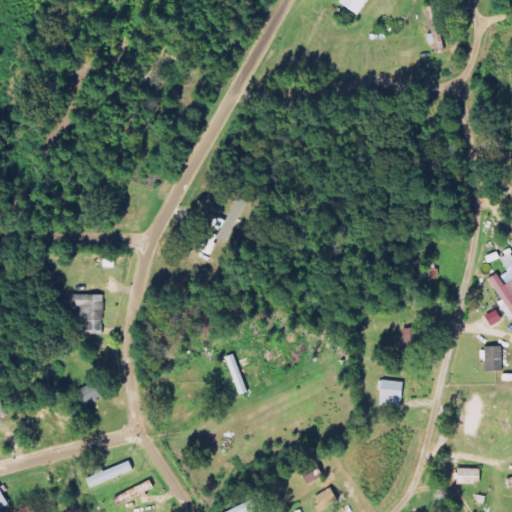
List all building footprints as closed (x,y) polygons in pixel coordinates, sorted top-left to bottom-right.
[(430,8),(436,35),(432,35),(434,45),(438,44),(440,53),(450,51),(440,6),(430,8)] [(232,243),(250,200),(241,196),(230,221),(225,219),(219,233),(212,230),(204,250),(215,254),(221,239),(232,243)] [(119,267),(119,260),(109,259),(108,267),(119,267)] [(493,279),(507,300),(503,302),(511,316),(511,283),(509,285),(502,273),(493,279)] [(108,295),(76,295),(76,306),(86,306),(86,333),(108,333),(108,295)] [(408,328),(408,353),(425,353),(424,328),(408,328)] [(491,371),(508,371),(507,346),(490,347),(491,371)] [(409,383),(386,380),(382,405),(405,408),(409,383)] [(87,406),(108,399),(102,383),(81,390),(87,406)] [(139,473),(136,463),(91,476),(94,485),(139,473)] [(463,484),(484,484),(483,469),(463,469),(463,484)] [(153,493),(152,491),(160,488),(156,480),(118,498),(123,507),(153,493)] [(0,511),(1,511),(15,505),(4,485),(0,487),(0,511)] [(326,511),(345,501),(336,487),(318,498),(326,511)] [(254,511),(262,509),(258,500),(230,511),(254,511)]
